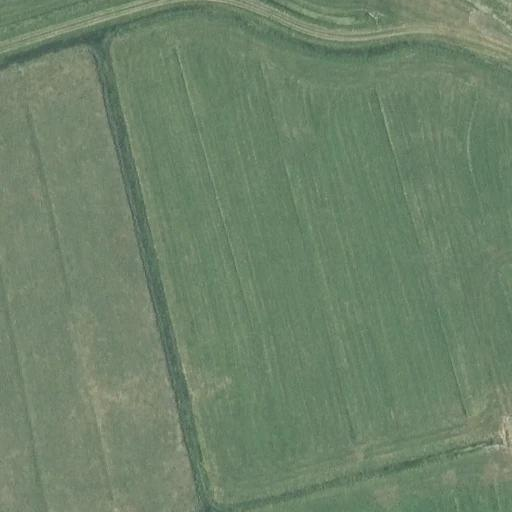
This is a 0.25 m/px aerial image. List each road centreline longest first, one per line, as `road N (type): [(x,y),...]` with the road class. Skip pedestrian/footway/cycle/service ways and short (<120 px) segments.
road 1 (track): [(221,0),(350,41),(452,34),(511,51)]
road 2 (track): [(0,52),(201,0)]
